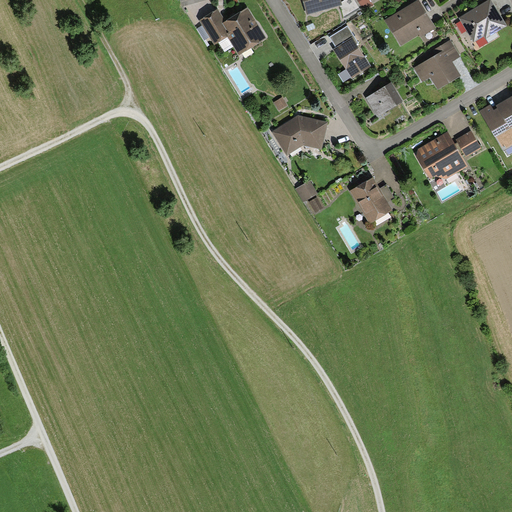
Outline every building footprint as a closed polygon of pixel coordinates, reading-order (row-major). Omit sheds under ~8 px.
[(341,0),(302,0),(307,15),(341,6),(343,5),(342,1),(341,0)] [(354,0),(344,0),(342,1),(343,5),(341,6),(344,19),(360,9),(354,0)] [(372,4),(369,0),(357,0),(364,9),(372,4)] [(418,0),(386,20),(401,46),(420,34),(422,37),(436,28),(418,0)] [(492,0),(489,0),(459,17),(474,43),(485,36),(487,40),(508,26),(492,0)] [(240,55),(266,36),(248,8),(227,21),(218,9),(199,21),(215,44),(227,36),(240,55)] [(337,47),(333,50),(354,80),(371,68),(351,38),(354,37),(347,26),(331,37),(337,47)] [(440,53),(414,67),(423,82),(432,77),(439,89),(461,77),(453,61),(461,56),(451,39),(437,48),(440,53)] [(392,82),(366,98),(378,117),(403,101),(392,82)] [(491,104),(480,110),(496,137),(510,129),(511,133),(511,96),(496,105),(498,108),(494,110),(491,104)] [(288,105),(282,97),(274,102),(279,111),(288,105)] [(322,149),(329,121),(299,114),(273,131),(288,155),(304,145),(322,149)] [(472,130),(456,139),(466,157),(482,148),(472,130)] [(419,149),(418,156),(429,177),(435,174),(447,179),(468,166),(448,131),(419,149)] [(350,190),(370,225),(394,209),(390,202),(396,199),(387,184),(381,188),(373,176),(350,190)] [(305,200),(315,194),(308,183),(299,189),(305,200)] [(313,212),(321,208),(315,199),(308,203),(313,212)]
